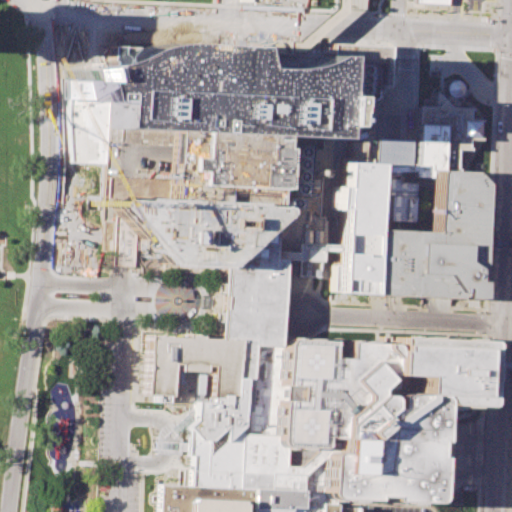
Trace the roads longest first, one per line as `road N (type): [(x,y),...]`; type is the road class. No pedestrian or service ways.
road 1 (residential): [(41,11),(52,195),(8,511)]
road 2 (residential): [(25,0),(41,11),(511,35)]
road 3 (secondary): [(495,511),(511,126)]
road 4 (residential): [(289,315),(505,326)]
road 5 (residential): [(400,0),(394,150)]
